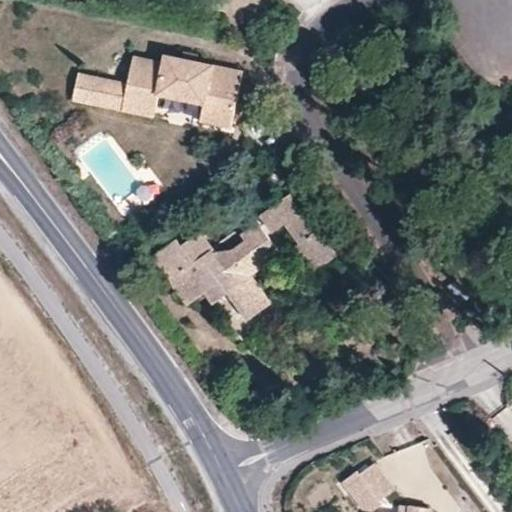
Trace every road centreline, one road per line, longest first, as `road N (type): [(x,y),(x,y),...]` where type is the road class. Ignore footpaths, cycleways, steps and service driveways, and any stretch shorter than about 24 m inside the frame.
road 1 (residential): [(471,373),(305,92),(299,69),(307,45),(368,0)]
road 2 (tertiary): [(222,473),(192,419),(21,182)]
road 3 (residential): [(471,373),(222,473)]
